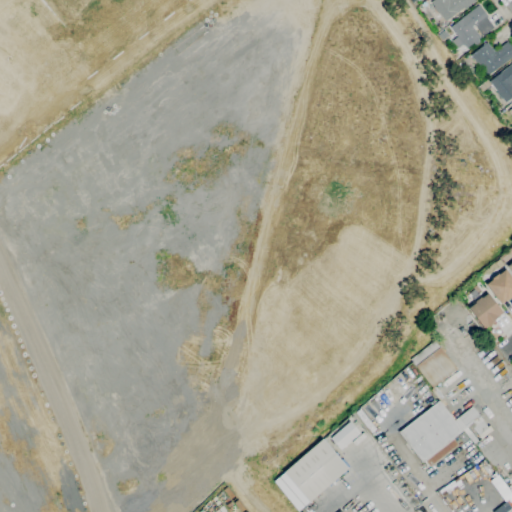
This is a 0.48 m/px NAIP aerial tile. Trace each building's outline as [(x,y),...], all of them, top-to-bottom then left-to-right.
[(446,21),(439,13),(438,13),(434,7),(431,2),(433,0),(475,0),(476,1),(465,9),(463,8),(446,21)] [(458,48),(452,41),(458,36),(451,28),(479,5),(488,17),(486,18),(494,27),(483,36),(475,26),(473,28),(481,37),(478,39),(480,41),(476,45),(474,42),(467,48),(464,44),(458,48)] [(442,41),(438,35),(445,30),(449,35),(442,41)] [(511,57),(488,76),(477,62),(476,63),(472,56),(473,56),(471,54),(487,42),(493,49),(494,48),(496,50),(507,41),(511,47),(511,57)] [(511,98),(506,103),(502,98),(501,99),(496,93),(497,92),(489,81),(511,63),(511,98)] [(483,91),(479,86),(486,80),(490,85),(483,91)] [(501,305),(511,296),(511,278),(504,269),(485,284),(501,305)] [(502,315),(489,293),(468,305),(481,328),(502,315)] [(433,388),(411,359),(435,340),(440,347),(457,369),(433,388)] [(463,431),(453,439),(458,445),(430,467),(425,461),(422,463),(399,432),(440,400),(455,420),(463,431)] [(455,420),(472,406),(483,420),(470,431),(466,434),(463,431),(455,420)] [(329,438),(340,450),(359,432),(349,420),(329,438)] [(299,511),(274,481),(284,472),(323,439),(349,469),(309,502),(299,511)]
